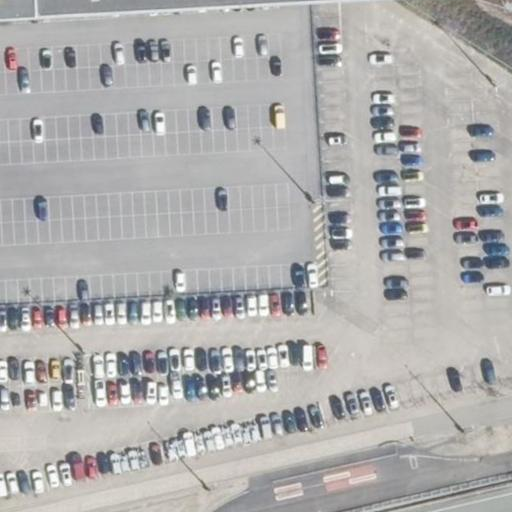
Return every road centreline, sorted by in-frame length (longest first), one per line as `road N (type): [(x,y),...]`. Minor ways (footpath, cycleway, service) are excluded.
road 1 (unknown): [(359,0),(366,370)]
road 2 (unknown): [(441,42),(457,353)]
